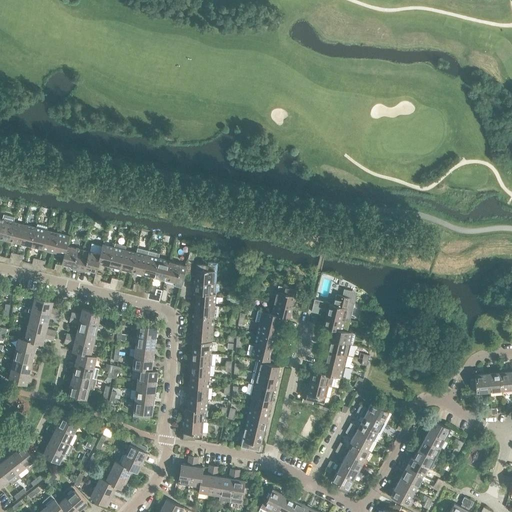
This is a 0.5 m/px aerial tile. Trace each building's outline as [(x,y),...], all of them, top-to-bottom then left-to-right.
[(13,221),(2,218),(0,227),(0,237),(9,239),(13,221)] [(13,221),(9,239),(20,242),(24,224),(13,221)] [(36,223),(35,227),(31,245),(42,248),(47,230),(47,226),(36,223)] [(35,227),(24,224),(20,242),(31,245),(35,227)] [(58,232),(47,230),(42,248),(53,251),(58,232)] [(53,251),(64,253),(66,244),(67,245),(69,235),(58,232),(53,251)] [(102,243),(100,253),(98,262),(109,265),(114,246),(102,243)] [(115,243),(114,246),(109,265),(120,268),(125,249),(126,245),(115,243)] [(64,253),(61,263),(72,265),(72,268),(78,270),(83,249),(67,245),(66,244),(64,253)] [(136,252),(131,270),(142,273),(148,251),(137,248),(136,252)] [(100,253),(83,249),(78,270),(84,272),(85,269),(96,271),(98,262),(100,253)] [(125,249),(120,268),(131,270),(136,252),(125,249)] [(148,251),(142,273),(154,276),(158,258),(159,254),(148,251)] [(158,258),(154,276),(165,279),(169,260),(158,258)] [(169,260),(165,279),(175,281),(174,284),(181,286),(183,276),(185,264),(169,260)] [(214,282),(215,264),(185,262),(185,264),(183,276),(189,278),(190,274),(195,274),(195,280),(214,282)] [(219,282),(214,282),(195,280),(194,292),(196,292),(213,293),(215,293),(218,293),(219,282)] [(274,302),(292,306),(296,289),(278,284),(274,302)] [(348,320),(355,290),(342,287),(341,293),(335,292),(333,301),(329,300),(329,303),(320,301),(319,306),(327,308),(326,314),(348,320)] [(196,292),(195,303),(214,305),(215,293),(213,293),(196,292)] [(32,308),(59,314),(61,309),(51,307),(53,301),(34,296),(32,308)] [(307,310),(310,297),(303,296),(300,308),(307,310)] [(317,312),(319,306),(320,301),(320,300),(314,298),(311,311),(317,312)] [(289,318),(292,306),(274,302),(271,312),(280,316),(285,317),(289,318)] [(214,305),(195,303),(195,315),(213,316),(217,316),(218,305),(214,305)] [(32,308),(29,318),(48,322),(49,316),(58,318),(59,314),(32,308)] [(71,312),(70,317),(98,323),(100,312),(82,308),(81,314),(71,312)] [(262,310),(259,322),(277,326),(280,316),(271,312),(262,310)] [(326,314),(323,326),(329,327),(332,328),(332,327),(345,330),(348,320),(326,314)] [(195,315),(194,326),(213,327),(213,316),(195,315)] [(98,323),(70,317),(69,321),(78,323),(77,329),(95,333),(98,323)] [(48,322),(29,318),(27,328),(54,335),(55,330),(46,328),(48,322)] [(259,322),(256,333),(275,337),(277,326),(259,322)] [(138,324),(137,335),(155,337),(157,326),(138,324)] [(213,327),(194,326),(193,338),(212,339),(213,327)] [(332,327),(332,328),(330,339),(352,344),(355,332),(345,330),(332,327)] [(54,335),(27,328),(24,338),(36,342),(42,343),(44,337),(53,339),(54,335)] [(95,333),(77,329),(76,335),(66,333),(65,337),(93,344),(95,333)] [(256,333),(254,344),(272,348),(275,337),(256,333)] [(155,337),(137,335),(135,346),(154,348),(155,337)] [(36,342),(24,338),(18,337),(16,347),(34,352),(36,342)] [(93,344),(65,337),(64,342),(73,344),(72,350),(78,352),(90,354),(93,344)] [(352,344),(330,339),(327,350),(349,355),(352,344)] [(193,340),(192,351),(211,353),(211,341),(193,340)] [(272,348),(254,344),(251,355),(269,360),(272,348)] [(135,346),(134,356),(152,359),(154,348),(135,346)] [(16,347),(13,358),(31,363),(34,352),(16,347)] [(349,355),(327,350),(324,361),(347,366),(349,355)] [(191,363),(210,364),(214,365),(215,353),(211,353),(192,351),(191,363)] [(90,354),(78,352),(75,362),(94,366),(96,355),(90,354)] [(152,359),(134,356),(132,368),(139,368),(151,369),(152,359)] [(31,363),(13,358),(11,369),(29,373),(31,363)] [(253,371),(276,377),(279,365),(274,364),(256,359),(253,371)] [(324,361),(322,371),(321,372),(334,375),(344,378),(347,366),(324,361)] [(75,362),(73,372),(91,377),(94,366),(75,362)] [(210,364),(191,363),(190,374),(209,376),(210,364)] [(151,369),(139,368),(137,379),(156,381),(157,370),(151,369)] [(29,373),(11,369),(8,380),(26,384),(29,373)] [(310,380),(328,385),(332,386),(334,375),(321,372),(322,371),(319,371),(312,369),(310,380)] [(511,388),(511,370),(500,371),(501,389),(511,388)] [(276,377),(253,371),(250,382),(251,383),(273,388),(276,377)] [(500,371),(487,373),(489,391),(501,389),(500,371)] [(91,377),(73,372),(70,383),(88,388),(91,377)] [(489,391),(487,373),(474,374),(476,392),(489,391)] [(209,376),(190,374),(189,386),(208,387),(209,376)] [(137,379),(136,389),(155,392),(156,381),(137,379)] [(328,385),(310,380),(307,391),(304,390),(303,397),(324,402),(328,385)] [(88,388),(70,383),(68,394),(86,398),(88,388)] [(273,388),(251,383),(248,394),(252,394),(271,399),(273,388)] [(208,387),(189,386),(188,397),(207,398),(208,387)] [(136,389),(134,400),(153,402),(155,392),(136,389)] [(252,394),(250,406),(268,410),(271,399),(252,394)] [(188,397),(187,408),(204,410),(206,410),(207,398),(188,397)] [(153,402),(134,400),(133,411),(152,414),(153,402)] [(368,408),(365,407),(363,411),(365,412),(385,423),(391,413),(371,402),(368,408)] [(268,410),(250,406),(247,417),(266,421),(268,410)] [(204,410),(187,408),(185,408),(184,419),(203,420),(204,410)] [(363,411),(360,415),(363,416),(360,422),(380,433),(385,423),(365,412),(363,411)] [(62,414),(56,425),(73,433),(78,423),(62,414)] [(247,417),(244,428),(263,432),(266,421),(247,417)] [(203,420),(184,419),(183,430),(180,430),(180,437),(202,439),(203,420)] [(428,429),(444,438),(450,428),(433,419),(428,429)] [(355,431),(372,440),(375,442),(380,433),(360,422),(355,431)] [(73,433),(56,425),(52,434),(69,443),(73,433)] [(97,437),(100,430),(93,427),(91,431),(92,434),(97,437)] [(263,432),(244,428),(240,445),(262,450),(263,443),(260,443),(263,432)] [(444,438),(428,429),(423,439),(439,448),(444,438)] [(372,440),(355,431),(350,441),(352,442),(367,449),(372,440)] [(52,434),(47,444),(64,452),(69,443),(52,434)] [(439,448),(423,439),(418,448),(434,457),(439,448)] [(352,442),(347,451),(363,460),(369,450),(367,449),(352,442)] [(130,443),(125,453),(142,462),(147,451),(130,443)] [(23,444),(14,451),(25,466),(34,459),(23,444)] [(64,452),(47,444),(42,454),(59,462),(64,452)] [(437,459),(434,458),(434,457),(418,448),(413,458),(427,466),(432,469),(432,467),(434,466),(436,463),(436,461),(437,459)] [(14,451),(6,458),(17,472),(25,466),(14,451)] [(363,460),(347,451),(342,461),(358,470),(363,460)] [(142,462),(125,453),(120,462),(131,469),(137,472),(142,462)] [(188,487),(193,455),(189,455),(187,464),(181,463),(178,481),(188,483),(188,487)] [(198,456),(193,455),(188,487),(189,487),(190,483),(199,485),(200,485),(202,473),(203,467),(196,466),(198,456)] [(411,456),(405,466),(422,475),(427,466),(413,458),(411,456)] [(6,458),(0,462),(0,468),(9,479),(17,472),(6,458)] [(115,460),(110,470),(126,479),(131,469),(120,462),(115,460)] [(358,470),(342,461),(337,470),(353,479),(358,470)] [(200,485),(199,485),(198,491),(209,493),(208,496),(209,496),(214,465),(209,464),(208,474),(202,473),(200,485)] [(218,466),(214,465),(209,496),(210,493),(220,494),(223,476),(217,475),(218,466)] [(422,475),(405,466),(400,476),(417,485),(422,475)] [(223,476),(220,494),(230,496),(229,500),(230,500),(235,468),(230,467),(229,477),(223,476)] [(0,485),(9,479),(0,468),(0,485)] [(235,468),(230,500),(231,500),(231,496),(242,498),(245,479),(238,478),(240,469),(235,468)] [(126,479),(110,470),(105,479),(116,485),(122,488),(126,479)] [(353,479),(337,470),(331,480),(348,489),(353,479)] [(116,485),(105,479),(100,476),(94,487),(111,495),(116,485)] [(417,485),(400,476),(395,485),(412,494),(417,485)] [(66,496),(79,510),(87,502),(71,484),(63,492),(66,496)] [(412,494),(395,485),(390,495),(406,504),(412,494)] [(111,495),(94,487),(90,496),(107,505),(111,495)] [(276,510),(284,494),(272,488),(264,504),(276,510)] [(284,494),(276,510),(280,511),(288,511),(295,499),(284,494)] [(66,496),(58,503),(65,511),(75,511),(79,510),(66,496)] [(65,511),(58,503),(54,498),(46,505),(52,511),(65,511)] [(166,498),(161,507),(170,511),(179,511),(183,506),(166,498)] [(295,499),(288,511),(302,511),(306,505),(295,499)] [(462,511),(464,508),(454,503),(449,511),(462,511)]
